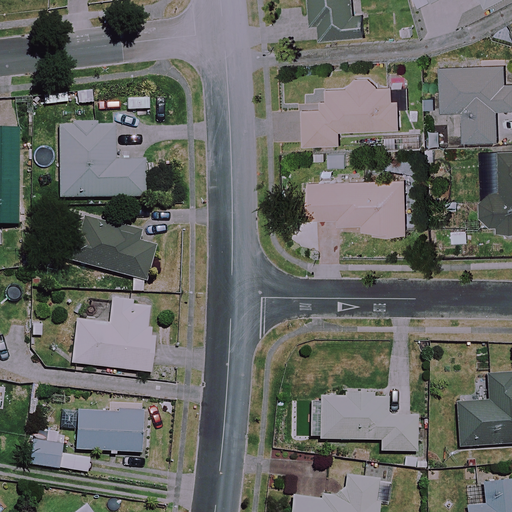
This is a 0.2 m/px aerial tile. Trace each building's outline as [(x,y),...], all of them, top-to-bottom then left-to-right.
[(308,0),(312,24),(318,23),(320,40),(366,35),(364,14),(354,15),(352,0),(308,0)] [(511,83),(504,84),(504,66),(440,66),(440,111),(462,111),(462,141),(496,141),(496,109),(511,109),(511,83)] [(392,101),(391,86),(374,86),(374,78),(351,79),(352,88),(324,89),(325,109),(302,110),(303,144),(340,143),(340,130),(399,128),(398,101),(392,101)] [(115,161),(115,126),(97,126),(97,122),(70,122),(70,126),(56,126),(56,198),(144,199),(144,161),(115,161)] [(0,224),(17,225),(16,130),(0,130),(0,224)] [(447,130),(428,130),(428,147),(447,147),(447,130)] [(484,216),(492,223),(502,223),(502,231),(506,231),(511,230),(511,150),(499,151),(501,192),(493,193),(484,201),(484,216)] [(406,231),(404,179),(306,183),(307,219),(339,217),(339,224),(363,223),(364,232),(406,231)] [(140,233),(84,220),(81,235),(66,232),(60,261),(147,279),(154,247),(138,244),(140,233)] [(149,303),(112,299),(108,324),(75,320),(69,363),(149,373),(153,339),(149,339),(150,327),(146,326),(149,303)] [(511,375),(486,377),(488,402),(455,404),(457,447),(511,444),(511,375)] [(343,394),(342,397),(319,397),(319,440),(380,440),(380,452),(414,452),(414,416),(386,416),(386,394),(343,394)] [(139,453),(140,413),(77,411),(75,450),(139,453)] [(60,444),(30,440),(27,465),(57,469),(60,444)] [(377,479),(344,475),(341,498),(320,496),(320,500),(289,496),(287,511),(377,511),(378,503),(374,502),(377,479)] [(511,511),(511,477),(494,479),(494,483),(482,484),(484,505),(464,507),(464,511),(511,511)]
